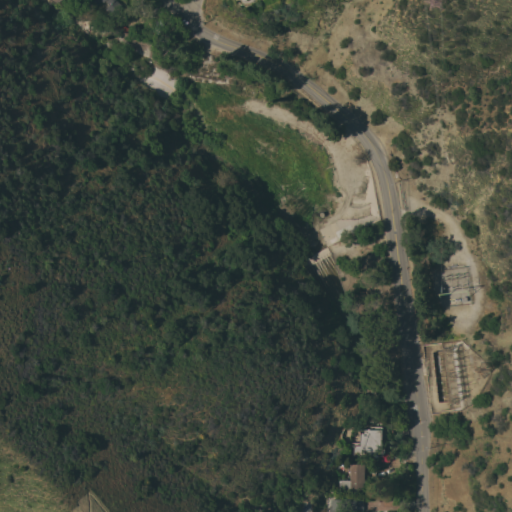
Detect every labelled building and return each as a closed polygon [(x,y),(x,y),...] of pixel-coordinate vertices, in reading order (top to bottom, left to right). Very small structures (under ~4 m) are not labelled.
[(115,0),(124,9),(114,18),(105,8),(108,5),(104,1),(103,3),(101,1),(94,8),(89,2),(91,0),(115,0)] [(364,259),(362,246),(368,245),(370,258),(364,259)] [(374,393),(377,402),(371,405),(367,394),(366,390),(372,387),(374,393)] [(366,430),(366,427),(381,428),(380,446),(382,446),(383,450),(383,452),(382,453),(381,455),(381,456),(351,456),(352,446),(345,446),(347,443),(358,443),(358,430),(366,430)] [(349,481),(349,464),(364,464),(364,466),(364,470),(374,470),(374,483),(363,483),(362,483),(362,492),(340,491),(340,481),(349,481)] [(324,511),(324,508),(329,508),(329,500),(362,500),(362,511),(345,511),(324,511)]
